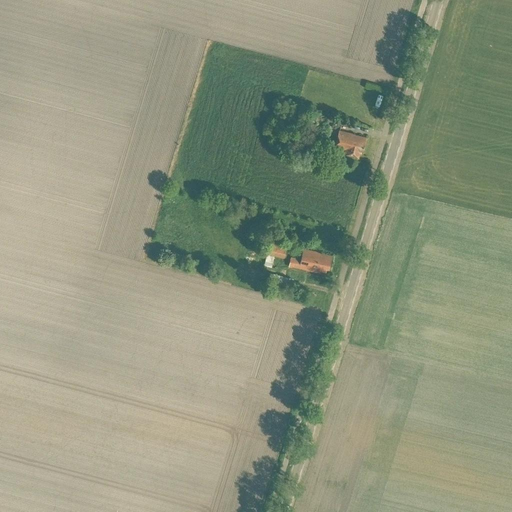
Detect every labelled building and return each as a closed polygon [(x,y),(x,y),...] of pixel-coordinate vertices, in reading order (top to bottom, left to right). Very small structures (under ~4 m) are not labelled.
[(363,152),(366,137),(339,131),(334,153),(359,158),(361,151),(363,152)] [(327,140),(308,136),(306,150),(325,153),(327,140)] [(196,251),(198,245),(173,235),(170,241),(196,251)] [(284,259),(288,244),(271,240),(270,245),(266,244),(263,252),(268,253),(268,254),(267,254),(264,266),(271,267),(274,256),(284,259)] [(331,269),(334,255),(305,249),(302,259),(293,257),(290,266),(320,273),(320,271),(326,272),(327,268),(331,269)] [(260,275),(237,270),(236,276),(258,282),(260,275)]
